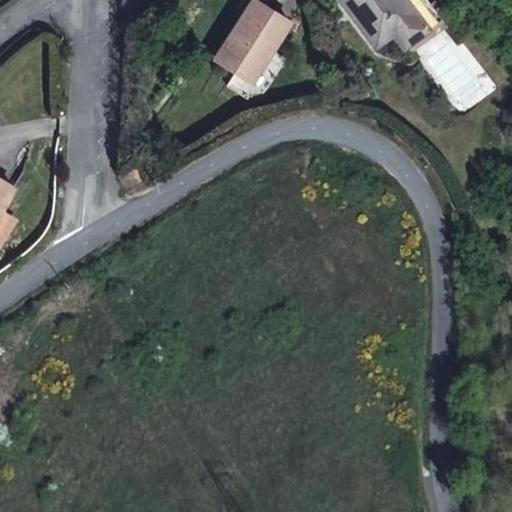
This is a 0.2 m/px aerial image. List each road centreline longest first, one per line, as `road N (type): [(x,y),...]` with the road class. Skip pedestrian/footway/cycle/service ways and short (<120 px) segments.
road 1 (residential): [(440,511),(430,449),(445,228),(421,182),(356,137),(309,123),(207,173),(89,248)]
road 2 (residential): [(89,248),(98,13)]
